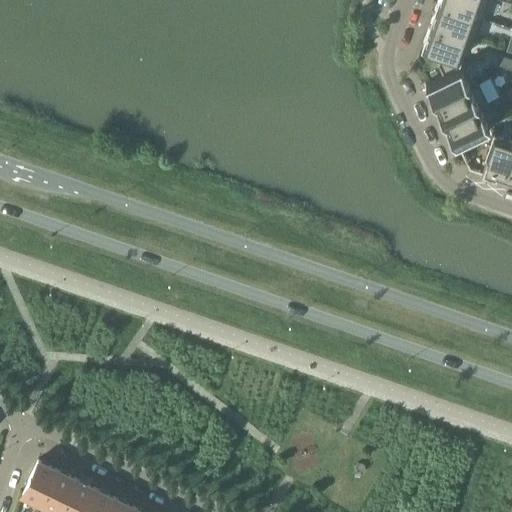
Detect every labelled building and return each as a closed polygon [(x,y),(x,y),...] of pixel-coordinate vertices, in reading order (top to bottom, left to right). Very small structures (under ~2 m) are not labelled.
[(437,0),(437,2),(482,18),(488,0),(437,0)] [(437,2),(429,24),(466,36),(466,37),(475,41),(482,18),(437,2)] [(437,63),(443,74),(459,66),(457,62),(466,37),(466,36),(429,24),(421,47),(440,53),(437,63)] [(495,63),(507,67),(510,58),(498,54),(495,63)] [(430,94),(434,103),(474,84),(473,83),(464,64),(459,66),(443,74),(425,83),(426,85),(426,86),(424,88),(427,93),(430,94)] [(443,121),(444,123),(483,104),(484,104),(488,102),(478,81),(473,83),(474,84),(434,103),(439,113),(437,115),(440,121),(443,121)] [(454,143),(457,142),(489,126),(493,124),(484,104),(483,104),(444,123),(454,143)] [(467,163),(503,176),(511,151),(511,137),(491,131),(489,126),(457,142),(467,163)] [(511,151),(503,176),(511,178),(511,151)] [(21,492),(42,502),(58,469),(38,459),(21,492)] [(42,502),(61,511),(77,479),(58,469),(42,502)] [(61,511),(62,511),(84,511),(97,488),(77,479),(61,511)] [(84,511),(108,511),(116,498),(97,488),(84,511)] [(108,511),(133,511),(135,507),(116,498),(108,511)]
